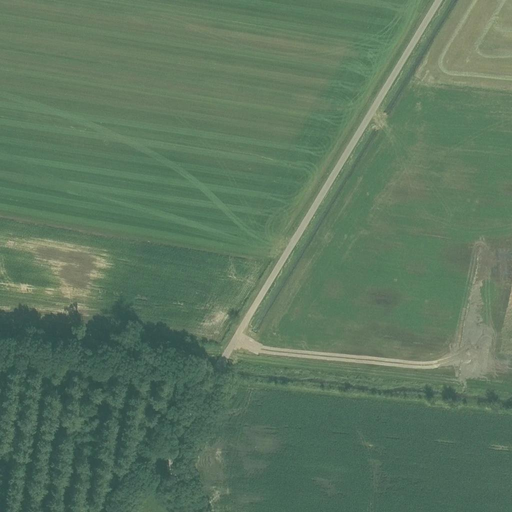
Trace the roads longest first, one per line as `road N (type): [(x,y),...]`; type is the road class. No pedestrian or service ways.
road 1 (unclassified): [(188,511),(170,462),(174,437),(439,0)]
road 2 (track): [(213,377),(134,358),(0,348)]
